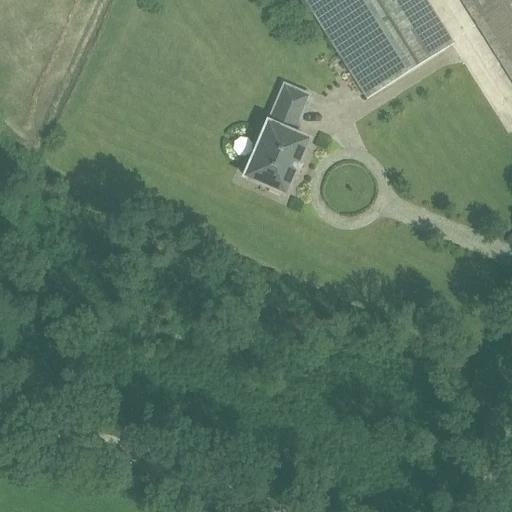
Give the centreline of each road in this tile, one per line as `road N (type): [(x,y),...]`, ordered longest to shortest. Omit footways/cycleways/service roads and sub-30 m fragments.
road 1 (track): [(271,511),(0,400)]
road 2 (unclassified): [(462,511),(511,384)]
